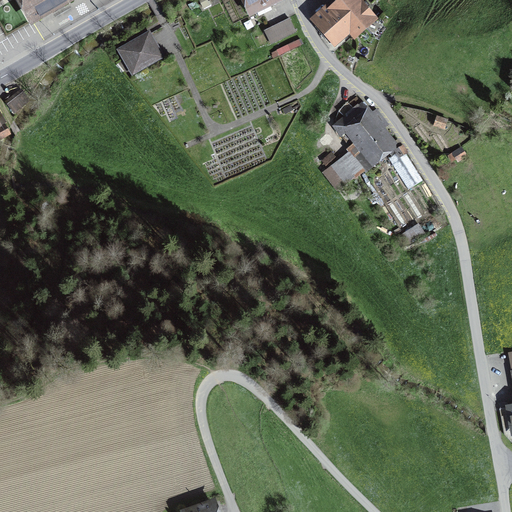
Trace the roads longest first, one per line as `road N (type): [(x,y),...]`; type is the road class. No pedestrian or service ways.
road 1 (residential): [(500,467),(453,213),(388,110),(327,55),(300,0)]
road 2 (residential): [(235,511),(201,409),(207,384),(228,375),(263,394),(375,511)]
road 3 (tertiary): [(0,77),(136,0)]
